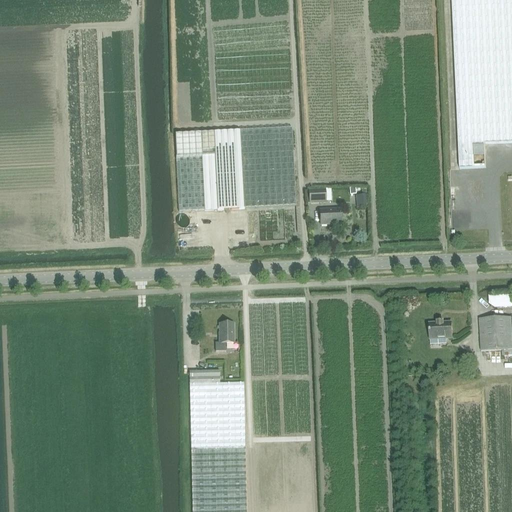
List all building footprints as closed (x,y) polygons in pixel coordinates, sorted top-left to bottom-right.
[(511,0),(451,0),(452,4),(460,170),(485,168),(484,145),(511,143),(511,0)] [(179,213),(208,211),(217,211),(296,207),(295,192),(293,152),(292,130),(208,134),(175,135),(176,158),(178,192),(179,213)] [(13,178),(14,227),(28,227),(27,178),(13,178)] [(325,205),(325,190),(308,190),(308,205),(325,205)] [(368,196),(356,197),(357,208),(369,207),(368,196)] [(320,210),(321,226),(341,225),(341,209),(320,210)] [(511,318),(479,320),(481,352),(511,350),(511,318)] [(429,324),(430,340),(452,339),(451,323),(443,323),(443,322),(442,322),(442,324),(438,324),(438,323),(437,323),(437,324),(429,324)] [(215,352),(226,352),(226,345),(233,345),(233,324),(219,325),(219,334),(219,343),(215,344),(215,352)] [(189,386),(220,385),(219,373),(189,373),(189,386)] [(246,511),(243,384),(220,385),(189,386),(191,511),(246,511)]
